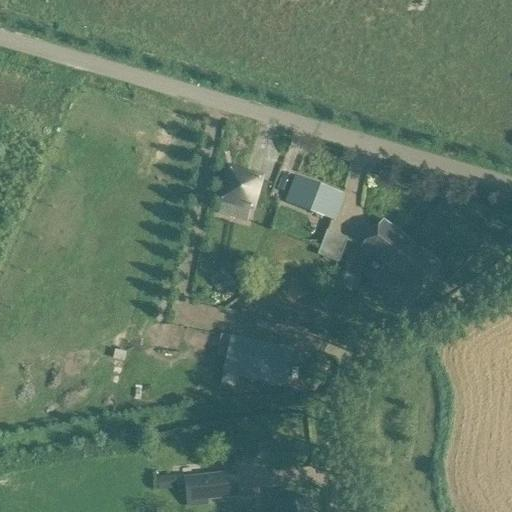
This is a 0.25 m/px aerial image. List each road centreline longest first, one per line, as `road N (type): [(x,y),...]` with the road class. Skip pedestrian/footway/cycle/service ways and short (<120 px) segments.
road 1 (tertiary): [(0,36),(511,182)]
road 2 (unclassified): [(335,511),(333,418),(351,370),(511,269)]
